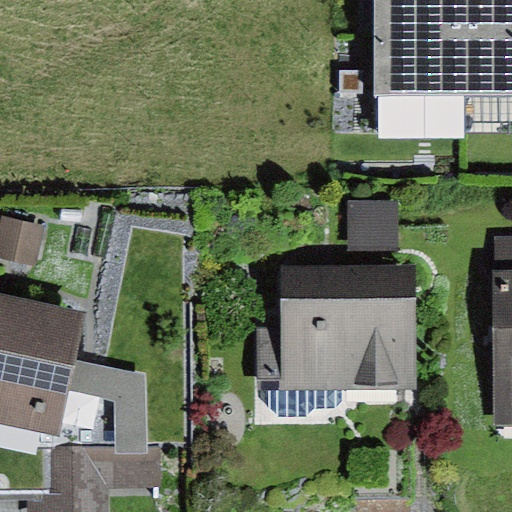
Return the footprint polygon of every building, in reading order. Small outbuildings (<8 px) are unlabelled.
[(480,0),(397,0),(399,79),(481,78),(480,0)] [(511,0),(480,0),(481,78),(511,77),(511,0)] [(399,206),(351,205),(349,255),(398,256),(399,206)] [(41,230),(4,222),(0,242),(0,260),(33,267),(41,230)] [(511,234),(489,235),(493,429),(511,428),(511,234)] [(418,265),(281,266),(282,340),(258,340),(259,394),(419,392),(418,265)] [(86,319),(0,299),(0,496),(29,495),(29,511),(113,511),(113,452),(56,450),(86,319)]
